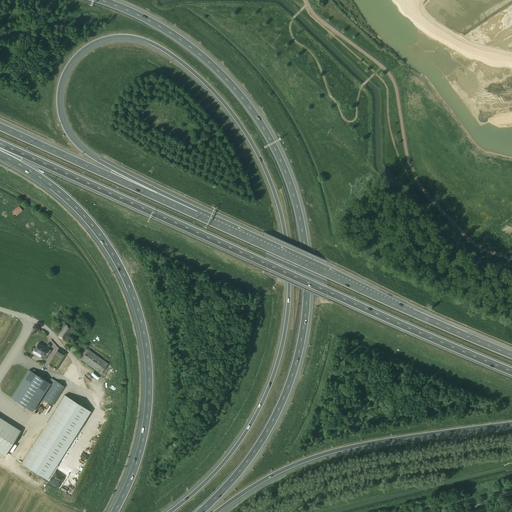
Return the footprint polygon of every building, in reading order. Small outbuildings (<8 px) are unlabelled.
[(19,206),(11,212),(15,217),(23,211),(19,206)] [(64,322),(55,334),(67,343),(64,347),(77,357),(84,347),(76,340),(78,337),(74,334),(73,334),(71,333),(74,329),(64,322)] [(51,350),(48,349),(45,347),(38,343),(34,350),(42,355),(41,358),(44,360),(47,355),(48,356),(51,350)] [(88,349),(81,359),(101,374),(108,364),(88,349)] [(11,398),(33,412),(50,384),(52,385),(43,400),(53,406),(65,387),(51,378),(48,382),(28,370),(11,398)] [(91,411),(64,395),(21,463),(47,480),(91,411)] [(0,451),(4,455),(21,429),(0,416),(0,451)] [(97,438),(102,428),(94,425),(90,435),(97,438)]
